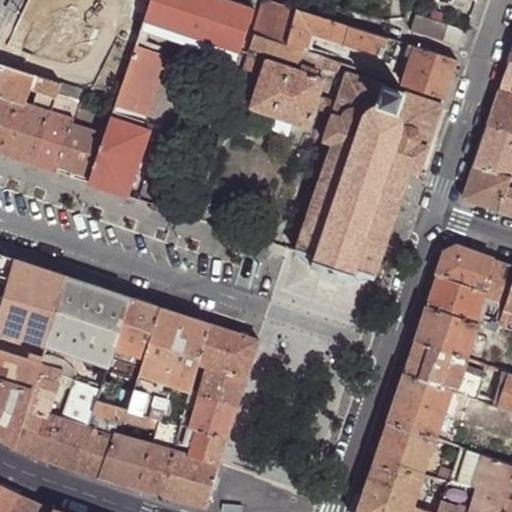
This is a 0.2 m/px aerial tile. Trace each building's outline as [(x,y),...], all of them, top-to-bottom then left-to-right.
[(256,11),(225,0),(154,0),(154,1),(147,21),(240,53),(241,54),(256,11)] [(299,11),(265,0),(260,16),(262,17),(256,34),(257,35),(287,45),(299,11)] [(389,40),(299,11),(287,45),(293,48),(305,52),(312,32),(384,57),(384,56),(388,45),(389,40)] [(415,15),(410,32),(445,43),(449,26),(415,15)] [(240,53),(147,21),(144,30),(237,63),(240,53)] [(293,48),(287,45),(257,35),(252,50),(265,54),(288,62),(293,48)] [(397,48),(388,45),(384,56),(394,59),(397,48)] [(138,46),(113,118),(143,128),(168,55),(138,46)] [(416,49),(409,46),(406,56),(413,59),(416,49)] [(305,52),(293,48),(288,62),(300,66),(305,52)] [(413,59),(405,85),(445,99),(457,61),(416,49),(413,59)] [(265,54),(252,50),(250,55),(248,60),(259,63),(262,64),(265,54)] [(323,58),(305,52),(300,66),(304,67),(318,72),(320,67),(337,73),(340,64),(323,58)] [(259,63),(248,60),(244,71),(255,75),(259,63)] [(511,60),(510,60),(500,89),(511,92),(511,60)] [(325,81),(315,78),(301,73),(268,61),(252,109),(309,129),(316,109),(320,97),(325,81)] [(31,91),(36,78),(1,66),(0,70),(0,96),(27,105),(31,91)] [(315,78),(318,72),(304,67),(301,73),(315,78)] [(379,105),(385,86),(348,73),(337,103),(334,114),(343,117),(346,112),(347,111),(352,109),(353,110),(358,111),(359,112),(362,116),(363,117),(363,123),(366,111),(369,107),(371,105),(374,105),(379,105)] [(57,99),(58,95),(61,86),(36,78),(31,91),(38,93),(57,99)] [(70,99),(80,102),(84,91),(62,84),(61,86),(58,95),(70,99)] [(355,273),(374,279),(411,171),(420,144),(420,140),(420,137),(418,134),(416,132),(413,131),(410,130),(407,131),(405,132),(402,134),(400,138),(401,136),(404,125),(405,119),(404,117),(403,114),(399,111),(404,93),(385,86),(379,105),(374,105),(371,105),(369,107),(366,111),(363,123),(363,117),(362,116),(359,112),(358,111),(353,110),(352,109),(347,111),(346,112),(343,117),(333,144),(296,252),(314,259),(314,261),(312,261),(311,265),(312,266),(312,267),(320,269),(320,271),(322,272),(323,270),(332,274),(342,277),(342,278),(345,279),(345,278),(352,281),(353,279),(355,281),(356,276),(355,275),(355,273)] [(511,92),(500,89),(488,125),(511,132),(511,92)] [(236,97),(238,92),(231,90),(225,107),(231,109),(234,102),(236,97)] [(55,105),(57,99),(38,93),(34,107),(52,113),(55,105)] [(428,147),(442,106),(404,93),(399,111),(403,114),(404,117),(405,119),(404,125),(401,136),(400,138),(402,134),(405,132),(407,131),(410,130),(413,131),(416,132),(418,134),(420,137),(420,140),(420,144),(428,147)] [(66,110),(70,99),(58,95),(57,99),(55,105),(66,110)] [(0,153),(34,166),(52,113),(34,107),(27,105),(0,96),(0,153)] [(334,114),(337,103),(320,97),(316,109),(334,115),(334,114)] [(66,110),(55,105),(52,113),(63,117),(66,110)] [(222,138),(231,109),(225,107),(222,106),(212,134),(222,138)] [(74,121),(72,125),(86,130),(91,114),(78,110),(74,121)] [(34,166),(56,173),(59,165),(72,125),(74,121),(63,117),(52,113),(34,166)] [(109,131),(112,121),(91,114),(86,130),(102,135),(104,129),(109,131)] [(343,117),(334,114),(334,115),(325,141),(333,144),(343,117)] [(143,128),(113,118),(112,121),(109,131),(107,137),(94,177),(91,185),(129,197),(152,131),(143,128)] [(94,177),(107,137),(102,135),(86,130),(72,125),(59,165),(94,177)] [(511,132),(488,125),(475,163),(511,176),(511,132)] [(419,174),(428,147),(420,144),(411,171),(419,174)] [(509,187),(511,176),(475,163),(464,198),(501,210),(509,187)] [(511,176),(509,187),(501,210),(511,213),(511,176)] [(236,213),(202,200),(195,219),(230,231),(236,213)] [(437,276),(483,292),(494,259),(461,248),(443,257),(437,276)] [(0,313),(16,260),(0,254),(0,313)] [(484,296),(506,303),(511,285),(511,265),(494,259),(483,292),(482,295),(484,296)] [(0,313),(0,330),(47,346),(67,277),(47,270),(16,260),(0,313)] [(477,315),(484,296),(482,295),(483,292),(437,276),(429,300),(427,307),(475,323),(477,315)] [(61,351),(107,367),(113,348),(129,298),(67,277),(47,346),(61,351)] [(130,354),(144,359),(162,309),(129,298),(113,348),(130,354)] [(467,358),(479,324),(475,323),(427,307),(416,338),(415,340),(467,358)] [(165,382),(191,391),(199,363),(210,325),(162,309),(144,359),(138,374),(165,382)] [(498,326),(505,329),(507,322),(506,322),(510,311),(504,309),(498,326)] [(479,324),(492,329),(495,320),(477,315),(475,323),(479,324)] [(210,325),(199,363),(208,366),(247,379),(260,342),(210,325)] [(511,336),(511,331),(505,329),(498,326),(497,330),(497,331),(511,336)] [(464,366),(467,358),(415,340),(404,373),(452,390),(456,391),(461,377),(464,366)] [(44,356),(49,358),(58,361),(61,351),(47,346),(44,356)] [(20,348),(16,357),(27,360),(30,351),(20,348)] [(113,348),(107,367),(115,370),(121,372),(124,371),(130,354),(113,348)] [(0,438),(14,449),(16,450),(28,409),(41,365),(34,363),(27,360),(16,357),(0,351),(0,438)] [(493,367),(508,372),(511,359),(497,354),(493,367)] [(34,363),(41,365),(43,358),(35,356),(34,363)] [(43,358),(41,365),(46,367),(49,358),(44,356),(43,358)] [(49,358),(46,367),(63,372),(65,366),(62,363),(58,361),(49,358)] [(41,365),(28,409),(47,415),(63,372),(46,367),(41,365)] [(208,366),(200,395),(237,408),(247,379),(208,366)] [(486,374),(464,366),(461,377),(482,385),(486,374)] [(107,367),(101,385),(106,387),(115,370),(107,367)] [(75,376),(74,380),(88,385),(90,379),(87,375),(74,372),(73,375),(75,376)] [(439,430),(452,390),(404,373),(388,422),(436,438),(439,430)] [(511,373),(510,373),(509,378),(500,406),(511,410),(511,373)] [(154,417),(162,420),(168,400),(171,393),(163,390),(165,382),(138,374),(136,379),(128,410),(154,417)] [(495,404),(500,406),(509,378),(504,376),(495,404)] [(122,408),(128,410),(136,379),(125,377),(119,380),(111,404),(122,408)] [(475,398),(478,399),(479,394),(482,385),(461,377),(456,391),(475,398)] [(74,380),(71,389),(77,391),(84,393),(88,385),(74,380)] [(61,420),(87,429),(92,413),(96,399),(100,389),(88,385),(84,393),(81,401),(80,400),(77,408),(66,405),(61,420)] [(100,389),(96,399),(108,403),(113,389),(106,387),(101,385),(100,389)] [(69,394),(68,397),(80,400),(81,401),(84,393),(77,391),(75,396),(69,394)] [(192,421),(190,428),(196,430),(226,439),(237,408),(200,395),(192,421)] [(488,412),(491,403),(487,402),(478,399),(475,398),(472,406),(488,412)] [(92,413),(118,421),(119,419),(122,408),(111,404),(108,403),(96,399),(92,413)] [(162,420),(181,426),(183,419),(186,406),(168,400),(162,420)] [(151,429),(154,417),(128,410),(122,408),(119,419),(151,429)] [(16,450),(49,460),(61,420),(47,415),(28,409),(16,450)] [(87,429),(113,437),(114,435),(118,421),(92,413),(87,429)] [(154,435),(177,441),(181,426),(162,420),(154,417),(151,429),(156,430),(154,435)] [(183,419),(181,426),(190,428),(192,421),(183,419)] [(49,460),(74,469),(87,429),(61,420),(49,460)] [(422,476),(436,438),(388,422),(373,464),(422,476)] [(174,451),(174,453),(189,457),(196,430),(190,428),(181,426),(177,441),(174,451)] [(74,469),(99,478),(113,437),(87,429),(74,469)] [(189,457),(219,466),(226,439),(196,430),(189,457)] [(436,438),(452,444),(455,435),(439,430),(436,438)] [(99,478),(140,489),(151,445),(114,435),(113,437),(99,478)] [(151,445),(174,451),(177,441),(154,435),(151,445)] [(140,489),(161,495),(174,453),(174,451),(151,445),(140,489)] [(497,459),(508,463),(511,453),(501,449),(497,459)] [(207,508),(219,466),(189,457),(174,453),(161,495),(207,508)] [(511,488),(511,464),(508,463),(497,459),(482,454),(470,489),(475,489),(467,511),(504,511),(508,500),(511,488)] [(373,464),(357,511),(411,511),(413,507),(421,483),(423,476),(422,476),(373,464)] [(436,465),(432,479),(447,482),(452,468),(436,465)] [(452,468),(447,482),(468,488),(471,473),(452,468)] [(432,479),(423,476),(421,483),(429,485),(428,492),(448,498),(442,511),(428,511),(413,507),(411,511),(467,511),(475,489),(470,489),(468,488),(447,482),(432,479)] [(0,511),(13,511),(21,498),(0,487),(0,511)] [(50,511),(21,498),(13,511),(50,511)]
